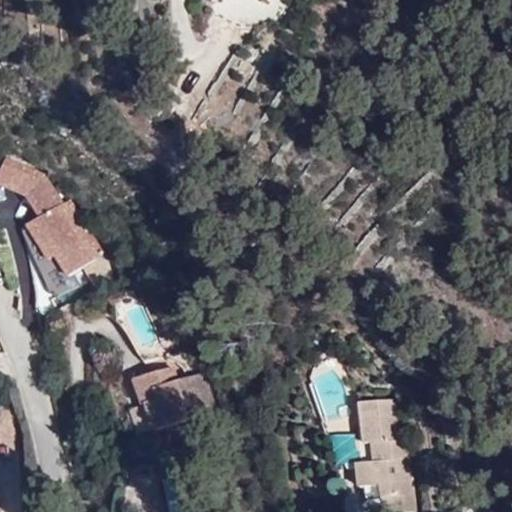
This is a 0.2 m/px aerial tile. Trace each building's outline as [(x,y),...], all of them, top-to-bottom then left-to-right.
[(94,240),(72,192),(63,195),(47,162),(7,149),(0,168),(0,174),(25,183),(37,208),(31,211),(48,248),(59,271),(81,260),(75,250),(94,240)] [(48,248),(31,211),(22,215),(39,253),(48,248)] [(81,260),(99,251),(94,240),(75,250),(81,260)] [(215,426),(202,383),(174,391),(169,378),(134,388),(143,418),(151,445),(215,426)] [(411,511),(406,449),(398,450),(395,413),(357,417),(361,459),(371,459),(372,472),(355,473),(358,501),(363,501),(363,511),(411,511)] [(151,445),(143,418),(129,422),(137,450),(151,445)] [(331,436),(334,464),(358,462),(355,434),(331,436)]
